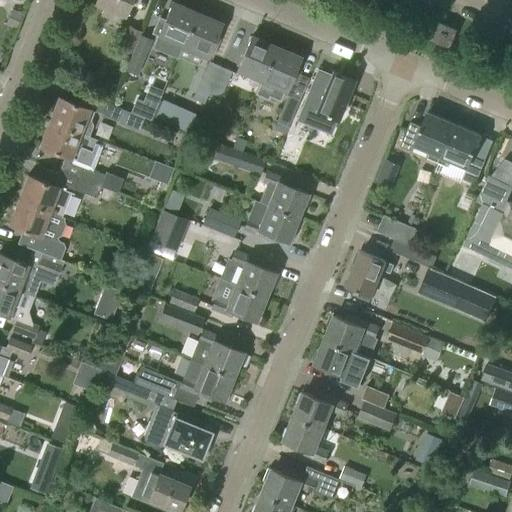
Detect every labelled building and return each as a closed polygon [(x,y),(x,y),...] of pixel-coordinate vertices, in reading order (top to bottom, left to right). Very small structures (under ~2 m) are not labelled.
[(94,0),(94,2),(103,6),(100,15),(120,24),(124,15),(125,16),(131,2),(135,3),(136,0),(94,0)] [(156,23),(151,33),(157,36),(152,47),(176,57),(177,56),(195,12),(171,2),(170,6),(164,19),(161,25),(156,23)] [(10,25),(16,28),(21,15),(15,12),(10,15),(8,20),(10,25)] [(195,12),(177,56),(196,64),(200,54),(205,56),(205,55),(211,58),(220,38),(214,35),(219,23),(195,12)] [(438,22),(433,34),(431,38),(448,45),(454,29),(438,22)] [(132,53),(141,30),(131,25),(121,48),(132,53)] [(274,46),(250,36),(236,70),(260,80),(274,46)] [(138,40),(125,69),(136,74),(148,45),(138,40)] [(298,57),(274,46),(260,80),(254,94),(267,99),(268,96),(279,101),(298,57)] [(196,88),(208,93),(219,65),(208,61),(196,88)] [(231,71),(219,65),(208,93),(220,98),(231,71)] [(318,69),(297,119),(330,133),(336,119),(337,118),(338,119),(344,104),(342,103),(352,80),(353,79),(330,70),(328,73),(318,69)] [(110,94),(114,84),(103,80),(100,91),(110,94)] [(208,93),(196,88),(192,97),(204,102),(208,93)] [(277,121),(288,126),(299,99),(288,94),(277,121)] [(88,136),(92,125),(90,121),(94,111),(57,96),(48,120),(88,136)] [(187,131),(195,114),(161,99),(153,117),(187,131)] [(102,114),(119,120),(123,108),(107,102),(102,114)] [(427,157),(438,161),(455,122),(427,110),(421,126),(410,121),(399,145),(409,150),(413,148),(415,145),(430,151),(427,157)] [(96,139),(88,136),(48,120),(38,145),(71,157),(69,162),(81,167),(91,170),(91,169),(101,145),(94,142),(96,139)] [(484,159),(472,154),(481,133),(455,122),(438,161),(447,165),(450,160),(465,166),(460,180),(473,185),(484,159)] [(260,174),(266,158),(219,142),(214,157),(260,174)] [(81,167),(77,177),(99,185),(104,174),(91,169),(91,170),(81,167)] [(105,171),(104,174),(99,185),(100,185),(117,192),(122,178),(105,171)] [(264,173),(260,182),(265,184),(258,201),(267,205),(296,216),(306,193),(283,183),(284,181),(264,173)] [(27,175),(17,199),(60,215),(69,191),(27,175)] [(511,203),(505,200),(511,186),(488,175),(476,201),(482,203),(463,244),(488,256),(487,258),(501,265),(502,263),(511,267),(511,203)] [(100,185),(99,185),(77,177),(73,189),(96,198),(100,185)] [(60,215),(17,199),(8,223),(30,231),(25,244),(22,243),(21,244),(59,259),(64,246),(62,242),(58,240),(56,236),(60,235),(64,223),(63,219),(64,217),(61,216),(60,215)] [(287,241),(287,240),(291,242),(295,230),(291,228),(296,216),(267,205),(258,201),(255,200),(243,230),(262,237),(264,231),(287,241)] [(233,235),(240,217),(208,204),(201,222),(233,235)] [(162,209),(150,239),(176,250),(188,220),(162,209)] [(377,230),(394,238),(403,242),(410,225),(384,214),(377,230)] [(410,225),(403,242),(409,244),(416,228),(410,225)] [(389,249),(401,254),(417,261),(422,250),(409,244),(403,242),(394,238),(389,249)] [(274,272),(270,270),(260,266),(262,262),(234,250),(230,259),(226,257),(218,277),(235,284),(264,296),(274,272)] [(358,295),(369,300),(372,294),(370,294),(380,268),(390,272),(394,264),(360,250),(354,265),(355,265),(353,271),(352,270),(346,284),(358,289),(358,295)] [(55,282),(63,261),(43,254),(41,258),(39,257),(35,267),(0,253),(0,282),(34,296),(41,277),(55,282)] [(430,267),(424,280),(446,289),(441,301),(485,320),(496,296),(430,267)] [(34,296),(0,282),(0,312),(16,319),(13,329),(33,337),(32,340),(40,344),(45,332),(37,329),(38,325),(31,323),(27,309),(33,296),(34,296)] [(229,316),(231,310),(255,320),(264,296),(235,284),(227,304),(215,299),(211,309),(229,316)] [(120,291),(104,285),(94,312),(109,318),(120,291)] [(173,288),(167,303),(191,313),(197,298),(173,288)] [(167,303),(164,302),(157,319),(196,334),(202,317),(191,313),(167,303)] [(324,338),(352,349),(370,357),(377,339),(373,337),(378,326),(350,315),(348,320),(334,314),(324,338)] [(428,336),(393,322),(386,339),(421,353),(428,336)] [(124,348),(130,334),(114,328),(109,341),(124,348)] [(242,351),(228,346),(229,342),(202,331),(191,358),(232,375),(237,364),(241,365),(245,354),(241,352),(242,351)] [(0,374),(1,375),(10,351),(26,357),(30,345),(9,337),(5,347),(0,345),(0,374)] [(352,349),(324,338),(314,362),(328,368),(326,373),(359,386),(370,357),(352,349)] [(209,393),(227,401),(231,389),(227,387),(232,375),(191,358),(181,382),(179,388),(206,399),(209,393)] [(496,386),(511,391),(511,372),(486,363),(479,380),(496,386)] [(179,388),(181,382),(139,365),(132,382),(147,388),(172,398),(177,387),(179,388)] [(125,396),(141,403),(147,388),(132,382),(98,368),(92,384),(104,389),(104,388),(110,385),(122,390),(125,396)] [(367,385),(362,398),(384,407),(389,393),(367,385)] [(511,391),(496,386),(489,404),(511,412),(511,391)] [(303,391),(293,415),(321,426),(328,408),(342,414),(346,403),(327,396),(325,400),(303,391)] [(450,391),(441,412),(454,418),(463,397),(450,391)] [(394,412),(365,400),(358,415),(388,427),(394,412)] [(11,407),(0,402),(0,417),(6,420),(11,408),(11,407)] [(207,443),(205,442),(209,432),(197,427),(199,422),(175,412),(156,405),(144,434),(145,439),(148,443),(154,446),(160,445),(165,442),(199,456),(200,453),(202,454),(207,443)] [(24,413),(11,408),(6,420),(5,422),(18,427),(24,413)] [(313,446),(321,426),(293,415),(283,439),(305,448),(303,454),(321,461),(326,451),(313,446)] [(70,430),(55,425),(51,436),(66,441),(70,430)] [(427,433),(424,441),(438,447),(441,439),(427,433)] [(96,450),(106,454),(111,441),(101,437),(96,450)] [(106,454),(132,465),(137,452),(111,441),(106,454)] [(46,442),(38,464),(53,470),(62,448),(46,442)] [(486,472),(509,480),(511,471),(511,464),(491,458),(486,472)] [(361,487),(366,473),(344,464),(338,478),(361,487)] [(267,480),(262,492),(290,503),(297,486),(313,492),(313,491),(331,498),(339,479),(306,466),(303,475),(288,469),(287,474),(272,468),(268,467),(263,479),(267,480)] [(188,490),(186,489),(187,485),(157,473),(156,474),(141,468),(130,495),(147,502),(148,498),(177,510),(182,498),(184,499),(188,490)] [(469,486),(484,491),(485,489),(505,496),(510,481),(476,469),(469,486)] [(286,511),(290,503),(262,492),(253,511),(286,511)] [(94,497),(87,511),(121,511),(123,509),(94,497)]
